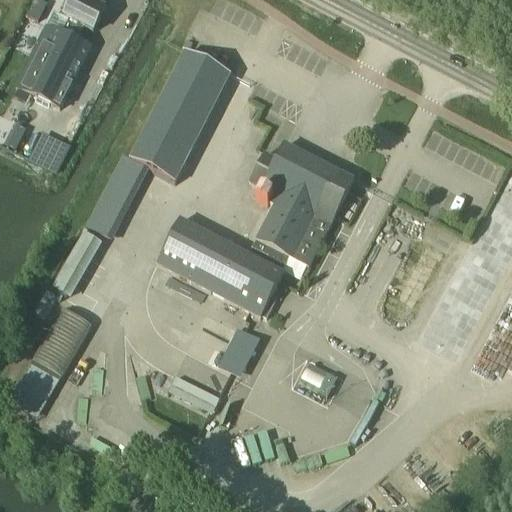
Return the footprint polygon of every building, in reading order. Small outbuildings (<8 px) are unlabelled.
[(17,90),(60,112),(91,52),(76,45),(84,31),(93,35),(104,14),(76,0),(74,0),(64,21),(69,23),(62,38),(47,30),(17,90)] [(26,20),(38,26),(47,8),(36,2),(26,20)] [(130,163),(150,174),(175,188),(231,80),(230,80),(188,58),(185,56),(183,61),(130,163)] [(14,101),(27,107),(30,99),(18,93),(14,101)] [(56,180),(71,151),(42,137),(28,165),(56,180)] [(249,260),(185,226),(181,224),(157,269),(261,324),(262,321),(266,324),(272,312),(268,310),(284,279),(282,277),(290,263),(309,272),(355,185),(323,169),(285,148),(277,163),(265,157),(250,186),(261,192),(256,203),(268,209),(273,199),(278,201),(255,245),(256,246),(249,260)] [(109,240),(124,209),(101,199),(87,230),(109,240)] [(85,238),(52,295),(69,304),(102,247),(85,238)] [(59,310),(12,408),(43,423),(90,325),(59,310)] [(238,333),(225,357),(218,371),(231,378),(251,340),(238,333)] [(299,388),(326,403),(338,380),(311,366),(299,388)] [(168,396),(213,418),(221,402),(176,380),(168,396)] [(443,507),(453,493),(425,472),(415,486),(443,507)] [(383,493),(398,511),(409,511),(412,509),(393,485),(383,493)]
